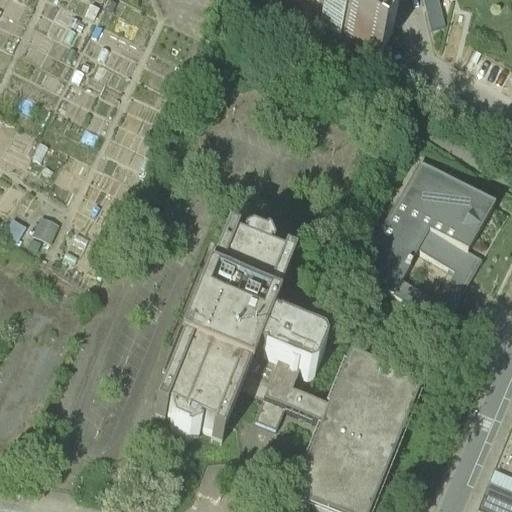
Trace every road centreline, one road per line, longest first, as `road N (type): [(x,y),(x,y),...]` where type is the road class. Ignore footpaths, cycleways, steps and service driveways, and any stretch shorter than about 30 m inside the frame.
road 1 (track): [(511,194),(228,26),(219,0)]
road 2 (residential): [(511,109),(431,67),(417,0)]
road 3 (tertiary): [(449,511),(511,369)]
